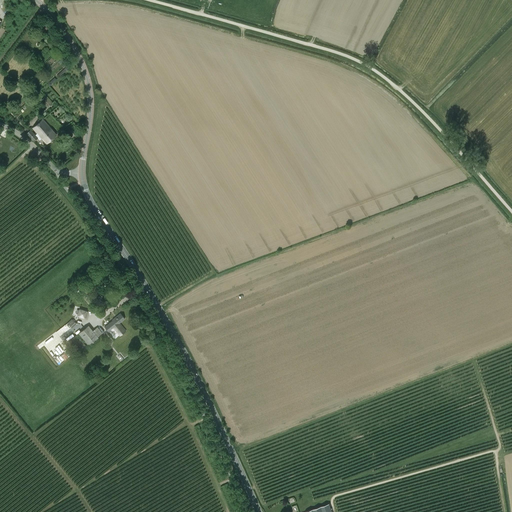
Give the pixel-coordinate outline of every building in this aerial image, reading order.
[(48,107),(52,103),(46,96),(41,100),(48,107)] [(57,135),(43,119),(32,128),(46,144),(57,135)] [(34,142),(38,138),(30,130),(26,134),(34,142)] [(86,312),(87,311),(80,308),(78,316),(86,318),(88,312),(86,312)] [(113,321),(104,327),(108,331),(113,328),(120,336),(125,331),(119,323),(125,319),(121,313),(112,320),(113,321)] [(71,328),(76,324),(72,319),(67,323),(71,328)] [(98,337),(102,333),(97,327),(93,331),(88,325),(78,333),(88,346),(99,338),(98,337)] [(87,347),(77,334),(70,340),(80,352),(87,347)]
